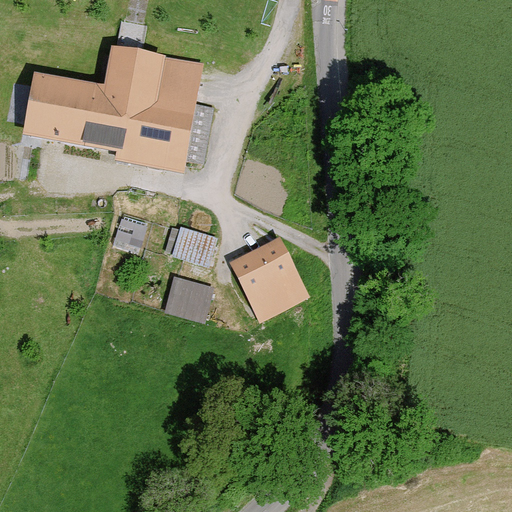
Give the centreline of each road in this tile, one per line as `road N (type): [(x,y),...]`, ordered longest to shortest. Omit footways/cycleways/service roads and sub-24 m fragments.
road 1 (unclassified): [(328,0),(345,395),(298,475),(257,511)]
road 2 (track): [(345,395),(324,490),(309,511)]
